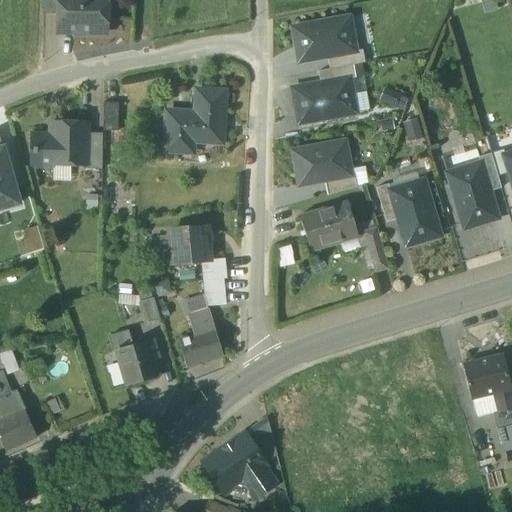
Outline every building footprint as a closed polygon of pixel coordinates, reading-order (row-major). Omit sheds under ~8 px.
[(58,15),(58,0),(42,0),(42,15),(58,15)] [(73,34),(105,34),(105,0),(58,0),(58,15),(57,33),(65,34),(65,30),(73,31),(73,34)] [(291,28),(298,63),(326,58),(355,53),(355,52),(349,18),(291,28)] [(326,58),(329,70),(353,66),(364,63),(362,51),(355,52),(355,53),(326,58)] [(355,79),(353,66),(329,70),(317,72),(319,84),(349,79),(349,80),(355,79)] [(291,89),(298,124),(355,114),(349,80),(349,79),(319,84),(291,89)] [(163,152),(191,154),(192,142),(220,143),(223,93),(195,92),(195,97),(189,96),(189,109),(194,110),(194,115),(166,113),(163,152)] [(102,130),(115,130),(116,102),(102,102),(102,130)] [(50,135),(50,138),(50,150),(47,150),(47,160),(49,160),(50,165),(50,166),(70,166),(70,162),(84,162),(84,166),(86,166),(86,134),(86,124),(53,123),(53,135),(50,135)] [(84,170),(101,170),(101,134),(86,134),(86,166),(84,166),(84,170)] [(34,165),(50,165),(49,160),(47,160),(47,150),(50,150),(50,138),(34,138),(34,149),(33,149),(33,154),(34,154),(34,165)] [(0,209),(18,204),(2,149),(0,141),(0,209)] [(292,152),(298,186),(324,182),(350,177),(344,142),(292,152)] [(502,151),(490,155),(497,177),(509,173),(504,157),(504,156),(502,151)] [(501,189),(497,177),(490,155),(490,154),(478,158),(480,164),(480,163),(489,192),(501,189)] [(446,174),(463,230),(497,219),(489,192),(480,163),(480,164),(446,174)] [(324,182),(327,196),(356,188),(354,176),(350,177),(324,182)] [(397,220),(405,247),(440,237),(423,181),(389,191),(388,191),(397,220)] [(375,189),(385,223),(397,220),(388,191),(389,191),(388,185),(375,189)] [(298,214),(308,252),(310,251),(310,250),(354,237),(355,239),(357,238),(346,201),(344,201),(345,204),(301,216),(300,214),(298,214)] [(179,266),(185,270),(193,270),(199,264),(198,262),(201,261),(209,261),(209,260),(206,229),(169,232),(169,237),(159,238),(161,260),(171,259),(172,264),(179,263),(179,266)] [(364,233),(369,249),(379,243),(375,230),(364,233)] [(369,249),(375,272),(386,269),(379,243),(369,249)] [(201,261),(203,282),(223,280),(226,280),(224,259),(209,260),(209,261),(201,261)] [(225,305),(223,280),(203,282),(205,307),(225,305)] [(139,302),(145,325),(160,321),(153,298),(139,302)] [(176,341),(184,368),(220,358),(217,345),(207,311),(191,316),(197,335),(176,341)] [(114,353),(124,387),(157,377),(150,354),(154,353),(151,340),(131,346),(127,332),(106,338),(111,354),(114,353)] [(497,413),(498,415),(511,411),(511,399),(502,357),(463,366),(467,382),(466,382),(467,387),(468,387),(471,399),(472,398),(493,393),(497,413)] [(22,364),(26,374),(40,369),(37,359),(22,364)] [(0,373),(0,399),(12,395),(2,372),(0,373)] [(354,437),(350,419),(342,391),(311,399),(323,445),(354,437)] [(0,421),(0,446),(3,453),(35,439),(15,393),(12,395),(0,399),(0,419),(1,421),(0,421)] [(493,393),(472,398),(477,418),(491,415),(497,413),(493,393)] [(323,445),(311,399),(280,407),(287,435),(292,453),(323,445)] [(511,427),(511,411),(498,415),(497,413),(491,415),(496,431),(511,427)] [(350,419),(354,437),(355,443),(370,439),(364,415),(350,419)] [(511,446),(511,427),(496,431),(501,450),(511,446)] [(292,453),(287,435),(272,439),(280,467),(294,464),(292,453)] [(245,484),(255,498),(273,485),(260,467),(264,465),(244,436),(223,450),(226,454),(206,468),(223,492),(237,483),(245,484)] [(237,483),(223,492),(224,493),(226,495),(230,497),(232,497),(232,500),(245,502),(245,499),(249,500),(254,498),(255,498),(245,484),(237,483)] [(202,511),(232,511),(227,509),(226,511),(207,503),(202,511)]
